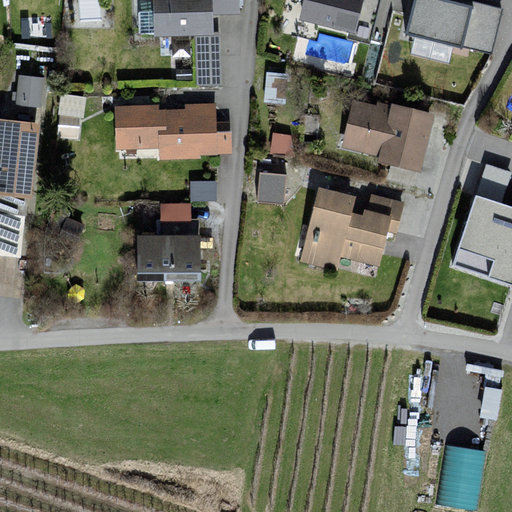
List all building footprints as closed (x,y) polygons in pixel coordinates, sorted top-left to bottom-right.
[(99,0),(80,0),(80,12),(99,13),(99,0)] [(147,0),(149,37),(205,34),(205,16),(233,14),(232,0),(147,0)] [(363,0),(304,0),(300,19),(355,33),(363,0)] [(472,6),(446,0),(413,0),(406,33),(462,47),(472,6)] [(472,6),(462,47),(492,54),(503,8),(473,0),(472,6)] [(45,103),(46,74),(19,72),(18,102),(45,103)] [(59,133),(82,134),(84,92),(61,91),(59,133)] [(413,171),(426,114),(348,97),(335,154),(413,171)] [(224,111),(108,112),(108,157),(224,156),(224,111)] [(0,121),(0,196),(25,197),(28,123),(0,121)] [(285,199),(286,170),(260,169),(259,198),(285,199)] [(192,177),(191,195),(215,196),(216,178),(192,177)] [(390,235),(398,201),(365,192),(363,201),(310,189),(292,264),(332,274),(336,259),(372,268),(380,233),(390,235)] [(511,208),(476,196),(453,266),(511,286),(511,208)] [(161,231),(189,231),(190,199),(162,199),(161,231)] [(132,284),(191,282),(190,232),(131,233),(132,284)] [(451,441),(439,499),(475,506),(487,448),(451,441)]
